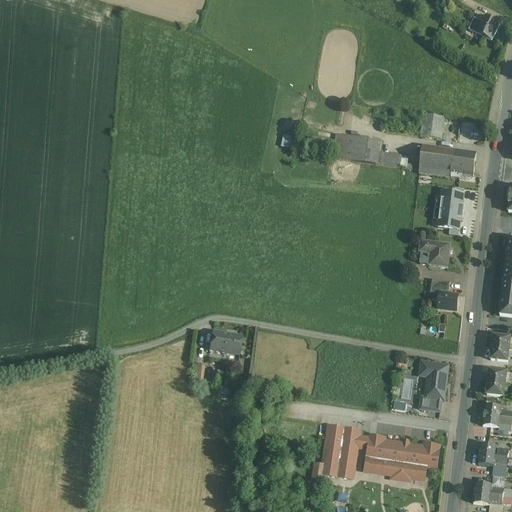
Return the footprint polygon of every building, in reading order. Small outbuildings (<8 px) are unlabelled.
[(500,25),(485,17),(482,23),(477,35),(491,42),(500,25)] [(482,23),(474,19),(469,31),(477,35),(482,23)] [(445,118),(423,115),(421,138),(443,141),(445,118)] [(282,136),(281,147),(289,148),(291,137),(282,136)] [(356,139),(336,136),(333,160),(353,163),(356,139)] [(331,154),(333,142),(307,138),(306,150),(331,154)] [(381,142),(356,139),(353,163),(378,166),(381,142)] [(461,154),(426,149),(423,168),(432,169),(431,175),(441,177),(442,171),(459,173),(461,154)] [(476,156),(461,154),(459,173),(473,175),(476,156)] [(441,193),(437,230),(460,232),(464,196),(441,193)] [(511,239),(509,240),(500,317),(511,318),(511,239)] [(451,247),(421,243),(420,254),(422,254),(431,255),(429,266),(429,267),(448,269),(451,247)] [(431,255),(422,254),(420,265),(429,266),(431,255)] [(450,284),(432,281),(431,294),(440,295),(440,294),(449,295),(450,284)] [(449,295),(440,294),(440,295),(438,310),(456,313),(458,297),(449,295)] [(243,338),(213,333),(209,353),(239,358),(243,338)] [(510,340),(494,337),(492,349),(511,352),(511,348),(511,345),(510,346),(510,340)] [(511,352),(492,349),(491,361),(508,363),(508,357),(511,358),(511,352)] [(448,368),(422,364),(420,377),(428,378),(425,399),(442,402),(444,402),(448,368)] [(204,367),(195,366),(193,381),(197,382),(196,387),(202,387),(204,367)] [(507,374),(490,372),(488,384),(508,387),(508,381),(506,380),(507,374)] [(221,374),(212,373),(210,388),(219,390),(221,374)] [(508,387),(488,384),(487,396),(504,398),(504,392),(507,393),(508,387)] [(425,399),(421,398),(420,411),(440,414),(442,402),(425,399)] [(511,413),(502,412),(502,409),(486,407),(484,417),(511,420),(511,413)] [(511,425),(511,420),(484,417),(483,428),(499,430),(500,427),(511,428),(511,425)] [(358,451),(367,452),(364,473),(392,477),(392,481),(410,483),(410,480),(425,482),(427,469),(437,470),(440,448),(424,445),(423,448),(385,442),(386,439),(369,437),(369,439),(359,438),(360,432),(327,427),(321,466),(314,465),(311,483),(322,484),(323,477),(353,482),(358,451)] [(509,452),(497,451),(497,448),(481,446),(480,456),(508,459),(509,452)] [(508,459),(480,456),(478,466),(495,468),(495,465),(507,467),(508,459)] [(504,491),(492,490),(492,487),(476,485),(475,495),(503,498),(504,491)] [(511,491),(504,491),(503,498),(511,499),(511,491)] [(503,498),(475,495),(473,505),(490,507),(490,504),(502,506),(503,498)] [(511,499),(503,498),(502,506),(510,507),(511,504),(511,499)]
